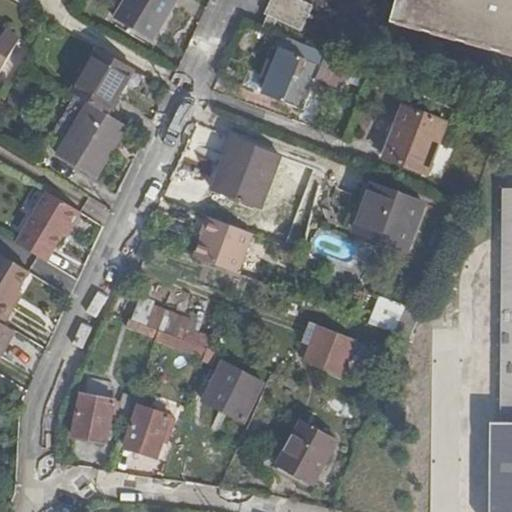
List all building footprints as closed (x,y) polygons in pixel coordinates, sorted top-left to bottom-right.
[(172,0),(128,0),(115,21),(148,41),(172,0)] [(267,16),(276,21),(300,31),(311,7),(295,0),(270,0),(264,15),(267,16)] [(511,0),(397,0),(391,23),(511,56),(511,0)] [(276,21),(267,16),(261,27),(271,32),(276,21)] [(0,71),(19,39),(4,31),(0,37),(0,71)] [(306,60),(311,49),(300,44),(285,38),(281,49),(306,60)] [(320,68),(325,56),(311,49),(306,60),(281,49),(264,94),(303,109),(320,68)] [(118,84),(129,68),(97,51),(71,95),(88,105),(106,117),(123,88),(118,84)] [(348,100),(357,104),(369,75),(325,56),(320,68),(334,74),(334,77),(353,85),(348,100)] [(106,117),(88,105),(57,158),(93,178),(125,128),(106,117)] [(402,109),(385,156),(427,172),(445,124),(402,109)] [(233,162),(220,194),(259,208),(280,156),(231,138),(223,158),(233,162)] [(427,172),(385,156),(384,159),(426,175),(427,172)] [(223,158),(210,190),(220,194),(233,162),(223,158)] [(423,206),(370,185),(353,232),(406,252),(423,206)] [(511,511),(511,187),(500,187),(496,511),(511,511)] [(46,195),(15,245),(45,264),(60,236),(65,238),(80,215),(46,195)] [(254,234),(206,217),(191,259),(239,276),(254,234)] [(17,292),(27,274),(0,257),(0,324),(4,326),(16,304),(11,301),(17,292)] [(22,296),(17,292),(11,301),(16,304),(22,296)] [(126,330),(156,341),(159,333),(129,322),(126,330)] [(0,352),(12,332),(4,326),(0,324),(0,352)] [(354,344),(318,329),(305,361),(342,376),(354,344)] [(177,349),(203,358),(206,350),(179,341),(177,349)] [(262,384),(222,362),(202,400),(242,422),(262,384)] [(111,412),(113,402),(80,396),(72,437),(105,444),(108,427),(114,428),(117,413),(111,412)] [(166,443),(175,419),(139,407),(125,449),(156,459),(162,441),(166,443)] [(336,444),(300,423),(278,465),(313,484),(336,444)]
